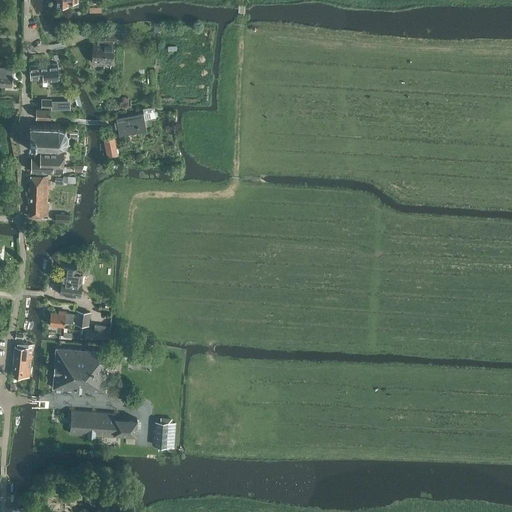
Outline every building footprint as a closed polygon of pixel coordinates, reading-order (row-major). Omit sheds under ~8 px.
[(121,41),(121,33),(105,32),(105,39),(105,44),(93,43),(92,61),(112,63),(114,40),(121,41)] [(57,70),(57,63),(50,64),(29,66),(31,78),(50,76),(51,80),(59,80),(58,70),(57,70)] [(0,85),(12,86),(12,68),(0,66),(0,85)] [(41,99),(41,109),(51,109),(67,109),(67,101),(51,101),(51,99),(41,99)] [(36,109),(36,118),(51,119),(51,109),(41,109),(36,109)] [(138,132),(147,130),(143,113),(116,118),(120,136),(120,134),(138,130),(138,132)] [(37,125),(31,125),(31,124),(29,124),(29,132),(27,132),(27,134),(29,134),(29,139),(26,139),(26,141),(28,141),(28,150),(30,150),(30,147),(36,148),(36,149),(37,149),(37,148),(43,148),(43,150),(44,150),(44,148),(50,148),(50,150),(51,150),(51,148),(57,148),(57,150),(58,150),(58,148),(63,147),(64,148),(65,147),(64,146),(68,142),(69,142),(70,141),(68,140),(68,139),(76,139),(76,133),(68,132),(65,129),(66,128),(65,127),(64,128),(59,126),(59,125),(58,125),(58,126),(52,126),(52,124),(51,124),(50,126),(45,125),(45,124),(44,124),(44,125),(38,125),(38,124),(37,124),(37,125)] [(115,138),(105,139),(108,156),(118,154),(115,138)] [(40,152),(40,160),(39,171),(63,172),(64,153),(40,152)] [(39,171),(40,160),(31,159),(31,170),(39,171)] [(31,175),(30,196),(48,196),(48,176),(31,175)] [(48,196),(30,196),(29,216),(48,217),(48,202),(47,202),(48,196)] [(70,215),(55,215),(55,223),(69,223),(70,215)] [(62,273),(60,293),(80,296),(82,283),(81,283),(82,274),(83,274),(89,275),(90,264),(77,262),(77,268),(62,267),(61,273),(62,273)] [(66,313),(66,311),(59,310),(58,312),(51,312),(49,324),(64,326),(65,322),(75,323),(89,325),(90,312),(76,310),(76,314),(66,313)] [(111,326),(96,324),(95,329),(87,328),(85,338),(109,338),(111,326)] [(60,336),(59,339),(71,340),(72,337),(72,332),(67,332),(67,328),(64,328),(64,331),(64,336),(60,336)] [(13,361),(31,363),(33,345),(26,344),(26,347),(14,346),(13,361)] [(105,391),(108,352),(56,348),(53,388),(105,391)] [(29,377),(31,363),(13,361),(12,376),(29,377)] [(136,434),(137,419),(115,417),(115,413),(72,410),(70,433),(113,436),(113,433),(136,434)] [(173,419),(162,418),(162,422),(159,421),(157,446),(160,446),(160,449),(171,450),(173,419)]
